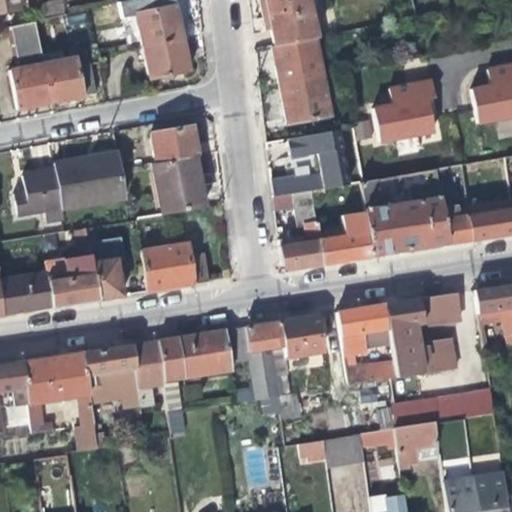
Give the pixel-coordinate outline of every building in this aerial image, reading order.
[(0,0),(0,11),(21,7),(19,0),(0,0)] [(42,19),(62,15),(58,0),(53,0),(38,3),(42,19)] [(118,17),(132,14),(137,13),(133,0),(128,0),(115,3),(118,17)] [(138,42),(140,47),(179,39),(175,21),(172,4),(169,5),(168,0),(133,0),(137,13),(132,14),(138,42)] [(262,0),(267,23),(271,46),(313,38),(314,38),(306,0),(262,0)] [(21,64),(22,68),(41,65),(32,21),(6,26),(14,65),(21,64)] [(273,69),(276,84),(319,76),(320,76),(313,38),(271,46),(269,46),(273,69)] [(183,55),(179,39),(140,47),(147,79),(186,71),(183,55)] [(73,58),(41,65),(48,103),(65,100),(81,97),(76,71),(73,58)] [(48,103),(41,65),(22,68),(7,71),(14,110),(33,106),(48,103)] [(468,90),(474,124),(511,116),(511,65),(484,71),(487,87),(468,90)] [(88,69),(76,71),(81,97),(93,95),(88,69)] [(327,115),(319,76),(276,84),(280,105),(284,123),(327,115)] [(369,109),(376,142),(430,132),(424,100),(432,98),(428,81),(386,89),(389,105),(369,109)] [(147,135),(153,165),(192,158),(195,157),(192,142),(189,128),(147,135)] [(285,140),(288,158),(314,154),(317,175),(320,190),(346,186),(338,131),(285,140)] [(87,158),(50,165),(51,173),(58,210),(123,199),(115,153),(87,158)] [(317,175),(314,154),(288,158),(289,168),(291,178),(291,179),(308,177),(317,175)] [(511,169),(511,157),(501,159),(504,171),(511,169)] [(197,183),(192,158),(153,165),(150,165),(160,216),(201,209),(197,183)] [(37,175),(19,179),(22,195),(23,202),(12,203),(14,218),(42,213),(58,210),(51,173),(37,175)] [(320,190),(317,175),(308,177),(310,192),(320,190)] [(268,181),(271,198),(291,195),(309,192),(310,192),(308,177),(291,179),(291,178),(268,181)] [(362,210),(377,208),(373,181),(358,184),(362,210)] [(435,183),(435,185),(437,198),(445,245),(458,243),(470,241),(466,217),(454,219),(452,206),(454,206),(450,181),(435,183)] [(406,190),(408,202),(437,198),(435,185),(406,190)] [(309,192),(291,195),(293,207),(296,226),(301,225),(314,223),(309,192)] [(10,197),(12,203),(23,202),(22,195),(10,197)] [(293,207),(291,195),(271,198),(273,211),(293,207)] [(445,245),(437,198),(408,202),(400,204),(399,201),(395,202),(395,205),(377,208),(362,210),(366,233),(370,257),(411,250),(445,245)] [(511,218),(509,202),(489,205),(490,213),(466,217),(470,241),(495,237),(511,234),(511,218)] [(464,204),(454,206),(452,206),(454,219),(466,217),(465,209),(464,204)] [(465,209),(466,217),(490,213),(489,205),(465,209)] [(60,219),(58,210),(42,213),(44,222),(60,219)] [(314,223),(301,225),(303,236),(276,240),(281,271),(305,267),(321,265),(316,235),(314,223)] [(61,261),(63,274),(90,270),(89,264),(84,229),(70,232),(74,259),(61,261)] [(341,231),(316,235),(321,265),(346,261),(370,257),(366,233),(349,236),(348,232),(341,233),(341,231)] [(182,286),(191,285),(187,256),(185,244),(139,251),(145,292),(182,286)] [(202,254),(187,256),(191,285),(206,283),(202,254)] [(113,260),(89,264),(90,270),(95,300),(107,298),(119,297),(113,260)] [(44,270),(46,283),(56,281),(55,275),(63,274),(61,261),(43,263),(44,270)] [(44,270),(0,276),(0,308),(1,315),(27,311),(49,308),(46,283),(44,270)] [(90,270),(63,274),(55,275),(56,281),(46,283),(49,308),(75,304),(95,300),(90,270)] [(503,336),(511,335),(511,297),(510,284),(493,287),(472,290),(477,322),(500,319),(503,336)] [(423,299),(383,305),(387,329),(388,338),(392,361),(394,378),(446,371),(444,360),(455,359),(452,338),(416,343),(413,324),(459,318),(455,294),(423,299)] [(362,332),(387,329),(383,305),(363,308),(334,312),(339,341),(341,356),(365,352),(363,341),(362,332)] [(293,320),(276,322),(281,356),(317,351),(312,317),(293,320)] [(248,359),(253,388),(255,400),(259,399),(275,397),(287,395),(281,356),(276,322),(254,326),(224,331),(229,362),(248,359)] [(363,341),(388,338),(387,329),(362,332),(363,341)] [(230,369),(229,362),(224,331),(198,335),(155,341),(160,373),(177,370),(178,377),(230,369)] [(131,367),(135,389),(147,387),(162,385),(160,373),(155,341),(144,343),(128,345),(131,367)] [(82,374),(131,367),(128,345),(105,349),(78,353),(82,374)] [(75,401),(86,399),(82,374),(78,353),(51,357),(18,362),(22,388),(25,404),(35,402),(75,396),(75,401)] [(345,386),(394,378),(392,361),(342,368),(345,386)] [(0,391),(9,390),(22,388),(18,362),(0,365),(0,391)] [(135,389),(131,367),(82,374),(86,399),(119,394),(121,408),(137,406),(135,389)] [(162,387),(165,414),(179,412),(176,385),(162,387)] [(147,387),(135,389),(137,406),(150,404),(147,387)] [(25,404),(22,388),(9,390),(12,406),(25,404)] [(235,403),(255,400),(253,388),(233,391),(235,403)] [(492,416),(489,397),(489,389),(434,398),(438,425),(492,416)] [(261,415),(278,413),(275,397),(259,399),(261,415)] [(93,448),(86,399),(75,401),(79,426),(72,428),(75,451),(93,448)] [(35,402),(25,404),(30,436),(49,433),(48,426),(39,427),(35,402)] [(180,411),(179,412),(165,414),(168,434),(183,432),(180,411)] [(404,461),(415,460),(413,449),(435,445),(432,423),(390,429),(391,431),(392,443),(396,468),(405,467),(404,461)] [(376,445),(392,443),(391,431),(374,433),(376,445)] [(359,448),(376,445),(374,433),(357,436),(359,448)] [(361,462),(359,448),(357,436),(320,441),(322,454),(321,454),(323,468),(344,465),(361,462)] [(297,458),(321,454),(322,454),(320,441),(295,445),(297,458)] [(437,456),(435,445),(413,449),(415,460),(426,458),(437,456)] [(472,479),(476,511),(503,511),(502,499),(504,499),(500,474),(472,479)] [(476,511),(472,479),(441,483),(444,511),(476,511)] [(376,504),(376,501),(375,495),(366,497),(368,505),(376,504)] [(404,511),(402,497),(376,501),(376,504),(368,505),(368,511),(404,511)] [(511,511),(511,498),(504,499),(502,499),(503,511),(511,511)]
